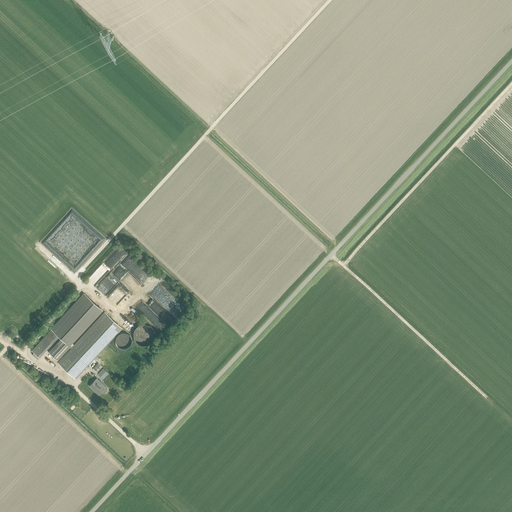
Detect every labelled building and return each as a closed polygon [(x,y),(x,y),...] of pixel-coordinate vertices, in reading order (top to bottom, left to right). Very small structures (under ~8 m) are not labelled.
[(74,345),(72,343),(102,311),(83,293),(51,329),(61,339),(49,352),(58,361),(70,347),(71,348),(58,363),(75,379),(122,329),(104,313),(74,345)] [(152,328),(151,327),(150,326),(149,325),(148,325),(147,325),(146,324),(145,324),(144,324),(142,324),(141,324),(139,325),(138,326),(137,326),(136,327),(135,328),(135,329),(134,330),(133,332),(133,334),(133,335),(133,336),(134,338),(134,339),(135,341),(136,342),(137,343),(139,344),(141,345),(142,345),(144,345),(145,345),(147,345),(148,344),(149,344),(151,343),(152,342),(153,341),(153,339),(154,337),(154,336),(154,334),(154,333),(154,332),(153,330),(152,328)] [(32,351),(39,358),(58,336),(51,330),(32,351)] [(131,337),(130,336),(129,335),(128,334),(127,334),(126,333),(125,333),(124,333),(123,333),(122,333),(121,333),(120,333),(120,334),(119,334),(118,335),(117,336),(116,337),(115,338),(115,339),(114,340),(114,341),(114,343),(114,344),(115,345),(115,346),(116,348),(117,349),(118,350),(120,350),(121,351),(122,351),(123,351),(124,351),(125,351),(127,350),(128,350),(129,349),(130,348),(131,347),(132,345),(132,344),(132,343),(132,342),(132,341),(132,340),(132,339),(131,338),(131,337)] [(93,369),(97,373),(102,367),(98,363),(93,369)] [(108,373),(103,368),(98,373),(103,378),(108,373)] [(89,386),(98,395),(105,389),(95,380),(89,386)]
